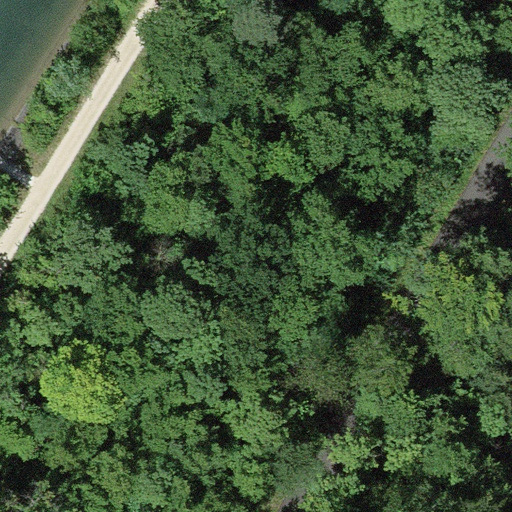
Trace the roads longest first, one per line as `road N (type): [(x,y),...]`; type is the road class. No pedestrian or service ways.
road 1 (track): [(511,169),(313,511)]
road 2 (track): [(159,0),(0,247)]
